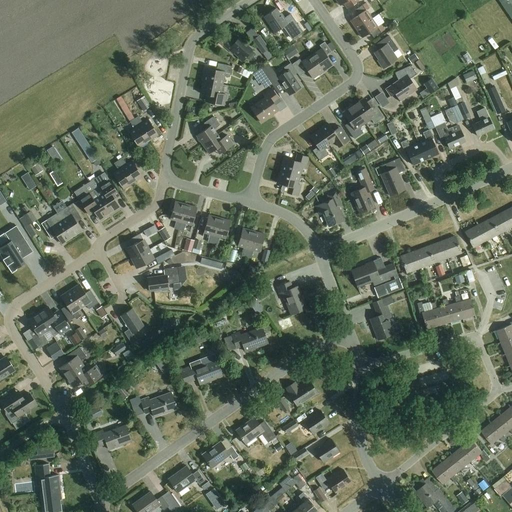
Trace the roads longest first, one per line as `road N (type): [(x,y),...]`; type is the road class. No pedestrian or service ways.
road 1 (residential): [(98,502),(67,419),(8,321),(15,305),(98,250)]
road 2 (residential): [(98,502),(346,332)]
road 3 (residential): [(312,0),(358,73),(270,138),(249,201)]
road 4 (residential): [(161,178),(188,53),(197,35),(249,0)]
road 5 (residential): [(383,485),(496,391)]
road 6 (residential): [(319,251),(441,200)]
road 7 (residential): [(383,485),(358,440),(360,367)]
road 8 (residential): [(477,341),(360,367)]
